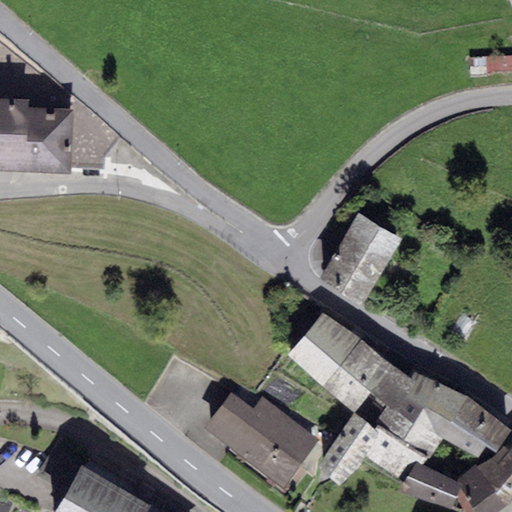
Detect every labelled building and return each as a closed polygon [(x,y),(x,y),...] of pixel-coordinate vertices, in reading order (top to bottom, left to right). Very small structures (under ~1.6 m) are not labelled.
[(0,171),(28,173),(31,110),(31,102),(0,100),(0,171)] [(28,173),(73,176),(75,111),(31,110),(28,173)] [(360,214),(322,279),(363,306),(403,240),(360,214)] [(324,314),(290,357),(326,388),(364,339),(324,314)] [(364,339),(326,388),(356,414),(372,394),(394,367),(364,339)] [(411,378),(394,367),(372,394),(389,406),(400,413),(413,387),(408,385),(411,378)] [(414,371),(411,378),(408,385),(413,387),(400,413),(445,439),(472,399),(414,371)] [(285,494),(323,444),(263,397),(255,407),(233,389),(202,429),(285,494)] [(511,433),(511,430),(472,399),(445,439),(480,459),(488,449),(498,455),(511,433)] [(418,464),(425,467),(445,439),(400,413),(389,406),(377,423),(380,425),(375,431),(380,435),(368,457),(407,483),(418,464)] [(321,467),(342,487),(359,471),(368,457),(380,435),(375,431),(356,414),(321,467)] [(511,506),(511,504),(511,443),(480,470),(511,506)] [(407,483),(403,492),(453,511),(462,490),(463,486),(457,483),(425,467),(418,464),(407,483)] [(462,490),(475,511),(503,511),(511,506),(480,470),(477,466),(457,483),(463,486),(462,490)] [(150,511),(153,508),(86,468),(60,511),(150,511)]
